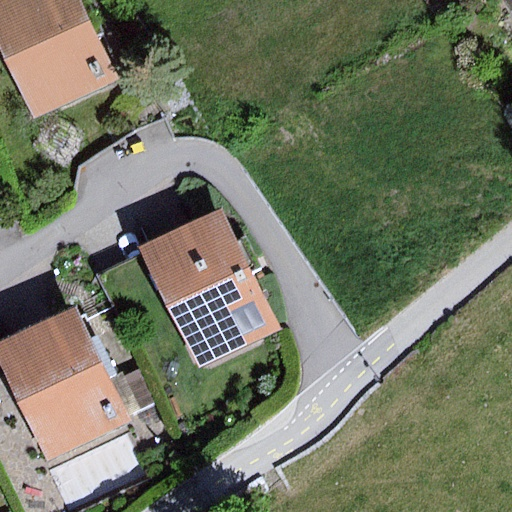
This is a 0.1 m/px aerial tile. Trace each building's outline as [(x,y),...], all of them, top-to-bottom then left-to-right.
[(80,0),(0,0),(0,44),(32,117),(115,80),(80,0)] [(225,209),(143,248),(146,255),(177,321),(199,367),(281,329),(225,209)] [(177,321),(146,255),(97,278),(129,344),(177,321)] [(76,307),(0,342),(0,361),(26,419),(47,460),(130,421),(76,307)] [(26,419),(0,361),(0,425),(2,429),(26,419)] [(141,369),(120,379),(135,411),(156,402),(141,369)]
